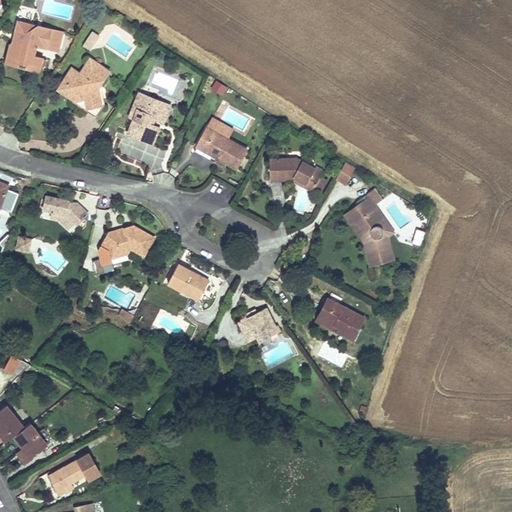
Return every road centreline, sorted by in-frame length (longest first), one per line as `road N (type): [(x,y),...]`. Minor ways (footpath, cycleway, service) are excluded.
road 1 (residential): [(182,212),(190,242),(254,267),(265,254),(263,237),(193,206)]
road 2 (residential): [(0,154),(139,191),(182,212)]
